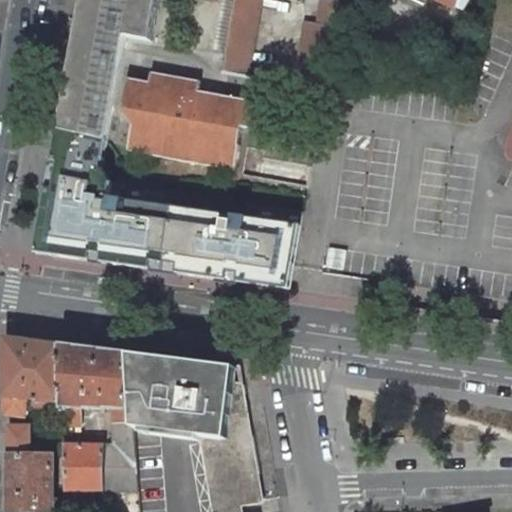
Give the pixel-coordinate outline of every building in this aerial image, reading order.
[(159,0),(83,0),(74,53),(68,87),(60,133),(107,143),(126,38),(151,43),(159,0)] [(264,0),(233,0),(228,34),(222,75),(252,79),(264,0)] [(321,0),(317,25),(336,28),(341,0),(321,0)] [(469,0),(442,0),(464,10),(469,0)] [(291,99),(322,104),(336,28),(317,25),(305,22),(291,99)] [(201,83),(152,75),(151,84),(128,80),(124,105),(125,106),(124,112),(134,127),(130,153),(238,172),(249,100),(200,93),(201,83)] [(107,143),(60,133),(37,254),(186,275),(201,196),(113,182),(103,167),(107,143)] [(231,200),(201,196),(186,275),(243,283),(255,206),(249,205),(248,213),(230,210),(231,200)] [(304,214),(255,206),(243,283),(290,290),(304,214)] [(63,346),(6,339),(6,415),(11,416),(26,418),(28,399),(35,400),(34,410),(65,414),(65,409),(63,346)] [(131,355),(63,346),(65,409),(81,409),(113,410),(134,410),(131,355)] [(179,361),(131,355),(134,410),(135,424),(135,428),(201,437),(214,509),(216,508),(217,508),(238,504),(255,501),(238,396),(228,394),(231,368),(179,361)] [(81,409),(65,409),(65,414),(66,425),(82,426),(81,409)] [(134,410),(113,410),(113,424),(135,424),(134,410)] [(113,424),(115,446),(66,445),(67,457),(68,491),(139,492),(136,446),(135,428),(135,424),(113,424)] [(30,457),(30,427),(11,427),(11,457),(30,457)] [(30,457),(11,457),(10,511),(53,511),(53,457),(30,457)]
